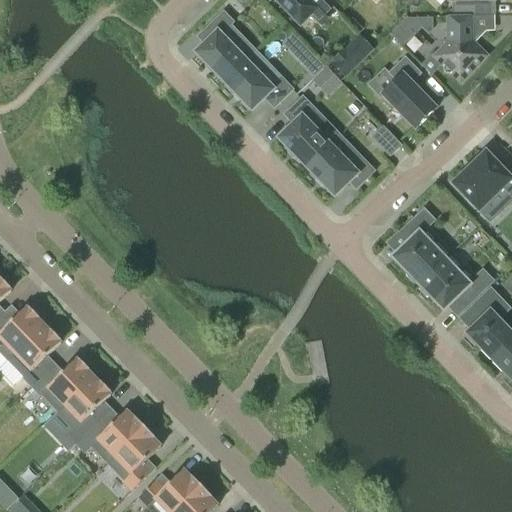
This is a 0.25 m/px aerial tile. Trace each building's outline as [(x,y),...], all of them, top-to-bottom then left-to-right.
[(324,0),(312,0),(310,3),(307,0),(274,0),(302,29),(312,19),(322,29),(338,14),(324,0)] [(422,16),(429,8),(420,0),(413,8),(422,16)] [(453,0),(454,19),(477,18),(477,4),(497,4),(496,0),(453,0)] [(216,74),(226,85),(247,64),(222,38),(235,25),(225,15),(199,40),(206,47),(198,56),(208,66),(207,66),(215,75),(216,74)] [(477,18),(454,19),(450,19),(451,40),(453,43),(437,60),(463,84),(487,59),(475,47),(474,19),(477,19),(477,18)] [(345,50),(331,64),(346,79),(359,66),(345,50)] [(436,111),(412,85),(422,76),(405,58),(388,75),(396,83),(382,97),(415,131),(436,111)] [(273,90),(247,64),(226,85),(235,95),(243,104),(243,103),(253,113),(268,99),(277,109),(294,93),(283,81),(273,90)] [(326,68),(312,81),(328,97),(342,84),(326,68)] [(279,140),(307,169),(329,146),(302,118),(312,108),(303,99),(284,117),(294,126),(279,140)] [(390,158),(401,148),(383,129),(372,139),(390,158)] [(329,146),(307,169),(335,198),(349,183),(356,190),(374,173),(366,164),(355,174),(329,146)] [(511,173),(508,177),(486,154),(471,168),(468,172),(453,186),(479,213),(502,191),(511,199),(511,198),(511,173)] [(399,235),(409,245),(394,259),(408,275),(405,277),(414,287),(417,284),(419,286),(445,262),(452,255),(428,229),(435,223),(424,211),(399,235)] [(493,284),(483,273),(468,286),(445,262),(419,286),(420,287),(418,290),(426,299),(429,297),(444,312),(455,301),(465,311),(493,284)] [(0,303),(11,293),(9,292),(11,290),(1,280),(0,281),(0,303)] [(469,337),(494,363),(511,345),(511,335),(501,324),(511,312),(494,294),(473,315),(482,325),(469,337)] [(0,353),(8,362),(44,328),(38,322),(40,320),(30,310),(28,311),(27,310),(7,329),(0,321),(0,353)] [(32,389),(49,372),(41,364),(61,345),(60,344),(61,342),(51,332),(50,334),(44,328),(8,362),(25,379),(24,380),(32,389)] [(511,345),(494,363),(511,381),(511,345)] [(6,362),(0,369),(0,372),(11,382),(19,374),(6,362)] [(58,414),(94,379),(88,374),(90,372),(80,362),(78,363),(77,362),(58,381),(49,372),(32,389),(41,398),(42,397),(58,414)] [(76,446),(99,424),(92,416),(111,397),(110,396),(111,394),(101,384),(100,385),(94,379),(58,414),(75,431),(68,438),(76,446)] [(108,466),(145,429),(136,419),(134,421),(127,414),(108,433),(99,424),(76,446),(85,455),(92,448),(108,466)] [(145,429),(108,466),(125,483),(124,484),(133,493),(150,476),(142,468),(161,449),(154,442),(156,440),(145,429)] [(156,483),(139,499),(147,508),(146,509),(146,510),(144,511),(178,511),(203,489),(192,478),(191,480),(189,478),(184,472),(171,485),(164,491),(156,483)] [(203,489),(178,511),(212,511),(218,507),(211,500),(212,499),(203,489)] [(8,511),(16,505),(10,499),(1,507),(6,511),(8,511)]
